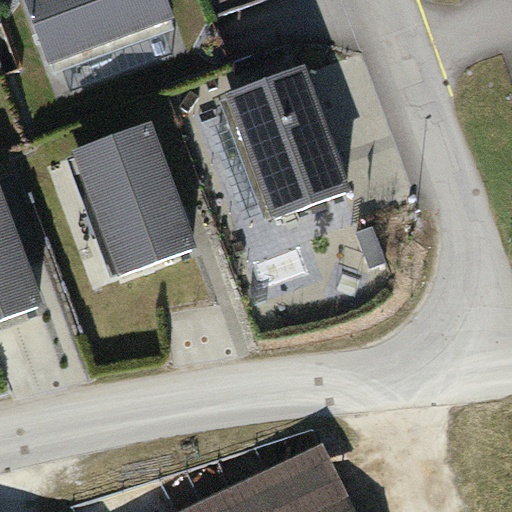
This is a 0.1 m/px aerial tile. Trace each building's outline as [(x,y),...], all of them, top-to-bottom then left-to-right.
[(164,0),(29,0),(53,65),(172,21),(164,0)] [(305,76),(235,101),(280,221),(349,195),(305,76)] [(152,133),(82,159),(125,277),(196,251),(152,133)] [(0,193),(0,323),(42,308),(0,193)] [(354,511),(348,497),(316,511),(354,511)]
